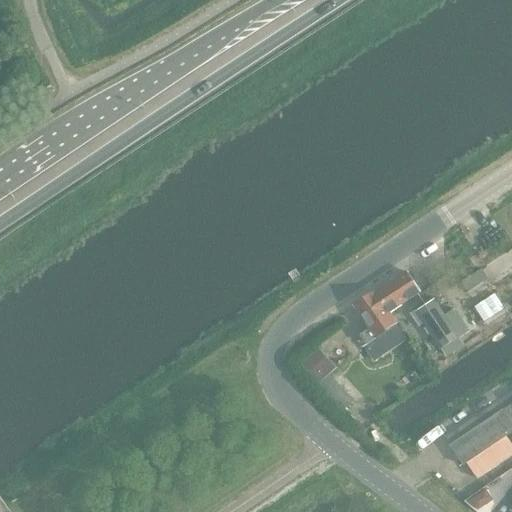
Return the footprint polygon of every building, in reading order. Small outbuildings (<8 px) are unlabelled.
[(406,272),(374,293),(385,309),(386,309),(390,314),(402,306),(401,305),(420,293),(406,272)] [(374,293),(354,307),(369,329),(360,335),(366,345),(365,347),(374,361),(404,340),(395,326),(397,325),(390,314),(386,309),(385,309),(374,293)] [(441,350),(459,338),(434,301),(416,313),(441,350)] [(298,364),(316,384),(335,368),(317,348),(298,364)] [(337,383),(328,391),(325,393),(341,411),(344,409),(353,400),(337,383)] [(463,466),(511,432),(511,404),(450,446),(463,466)] [(486,491),(471,501),(478,511),(489,503),(489,496),(486,491)]
